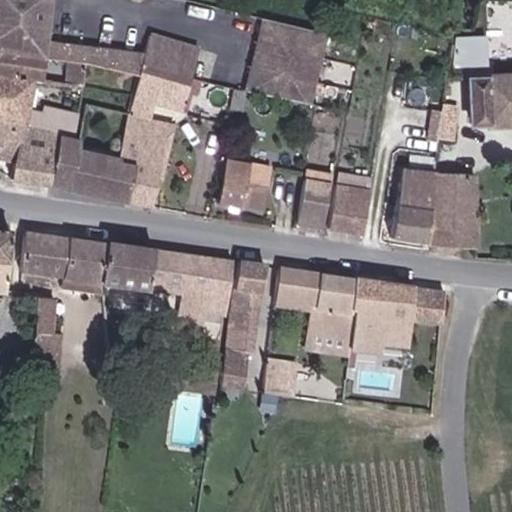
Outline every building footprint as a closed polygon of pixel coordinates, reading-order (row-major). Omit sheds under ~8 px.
[(43,0),(0,0),(0,46),(41,54),(68,59),(86,63),(87,54),(34,42),(43,0)] [(260,63),(259,70),(251,69),(248,83),(256,86),(254,92),(308,103),(321,34),(260,21),(257,36),(265,38),(263,47),(256,45),(252,61),(260,63)] [(457,63),(491,63),(492,33),(457,33),(457,63)] [(265,38),(257,36),(256,45),(263,47),(265,38)] [(164,72),(170,42),(142,37),(136,66),(142,67),(164,72)] [(190,47),(170,42),(164,72),(184,76),(190,47)] [(36,78),(41,54),(0,46),(0,71),(35,78),(36,78)] [(115,61),(87,54),(86,63),(113,69),(115,61)] [(84,76),(86,63),(68,59),(63,83),(81,87),(81,83),(83,80),(84,76)] [(136,66),(115,61),(113,69),(140,75),(142,67),(136,66)] [(260,63),(252,61),(251,69),(259,70),(260,63)] [(164,72),(142,67),(140,75),(130,121),(151,126),(157,102),(188,110),(195,78),(184,76),(164,72)] [(35,78),(0,71),(0,117),(22,121),(35,78)] [(463,124),(511,123),(511,74),(464,75),(463,124)] [(76,113),(81,87),(63,83),(59,82),(54,109),(76,113)] [(256,86),(248,83),(246,91),(254,92),(256,86)] [(432,105),(431,137),(455,137),(455,106),(432,105)] [(0,161),(12,164),(22,121),(0,117),(0,161)] [(12,164),(7,181),(58,191),(69,142),(70,138),(62,136),(65,127),(22,121),(12,164)] [(130,121),(121,165),(113,201),(133,205),(149,134),(151,126),(130,121)] [(149,134),(133,205),(155,209),(171,139),(149,134)] [(58,191),(85,196),(93,160),(90,159),(92,146),(69,142),(58,191)] [(268,165),(223,158),(216,206),(260,213),(268,165)] [(85,196),(113,201),(121,165),(93,160),(85,196)] [(388,239),(421,241),(431,170),(400,164),(388,239)] [(431,174),(421,241),(473,245),(473,177),(431,174)] [(337,175),(335,191),(367,195),(369,180),(337,175)] [(315,176),(314,185),(330,187),(332,178),(315,176)] [(306,228),(324,230),(330,187),(314,185),(306,228)] [(361,234),(367,195),(335,191),(329,231),(361,234)] [(0,234),(0,296),(20,299),(29,238),(0,234)] [(112,286),(117,250),(40,240),(38,276),(112,286)] [(222,262),(117,250),(112,286),(190,294),(187,329),(214,331),(218,299),(222,262)] [(238,301),(242,268),(222,262),(218,299),(238,301)] [(273,278),(243,274),(241,309),(260,309),(270,309),(273,278)] [(360,345),(364,291),(322,285),(287,281),(284,321),(326,325),(326,342),(360,345)] [(423,297),(364,291),(360,345),(359,355),(388,358),(390,348),(417,352),(423,297)] [(44,367),(60,369),(70,301),(51,298),(44,367)] [(245,395),(247,362),(233,361),(231,394),(245,395)] [(217,373),(215,385),(227,386),(229,370),(218,368),(217,373)] [(204,372),(203,385),(215,385),(217,373),(204,372)] [(280,379),(279,394),(308,399),(309,384),(280,379)] [(227,386),(215,385),(203,385),(203,394),(226,396),(227,386)] [(279,394),(278,412),(306,416),(308,399),(279,394)]
